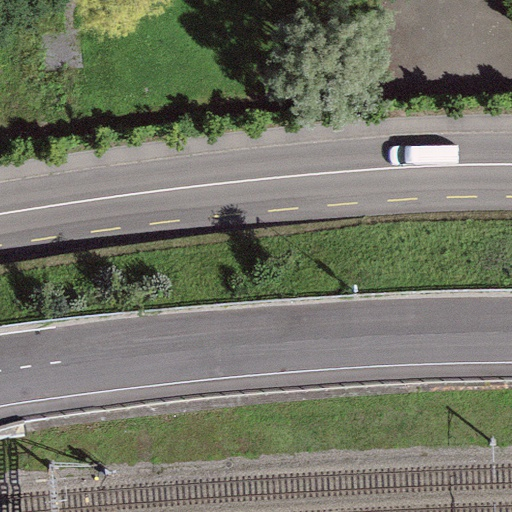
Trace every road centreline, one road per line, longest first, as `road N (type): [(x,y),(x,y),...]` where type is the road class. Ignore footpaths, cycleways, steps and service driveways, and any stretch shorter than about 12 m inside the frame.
road 1 (primary): [(0,218),(289,179),(511,169)]
road 2 (tertiary): [(0,373),(254,347),(511,334)]
